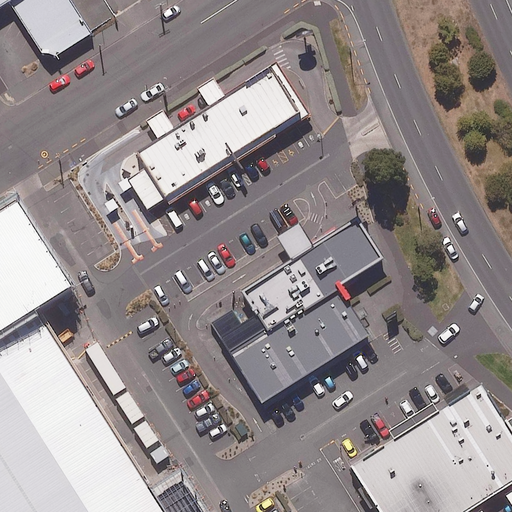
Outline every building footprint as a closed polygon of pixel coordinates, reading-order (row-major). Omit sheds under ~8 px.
[(0,0),(0,7),(8,2),(40,53),(55,57),(92,33),(70,0),(0,0)] [(310,115),(276,62),(224,95),(214,79),(198,89),(208,105),(173,127),(163,111),(147,120),(158,137),(134,152),(144,167),(126,179),(146,210),(164,198),(168,205),(310,115)] [(0,511),(165,511),(37,309),(72,287),(18,203),(0,214),(0,511)] [(246,294),(260,317),(245,327),(235,312),(214,325),(266,408),(373,340),(342,292),(386,264),(362,224),(317,253),(303,230),(282,242),(295,263),(246,294)] [(348,467),(377,511),(466,511),(511,483),(511,432),(481,383),(348,467)]
